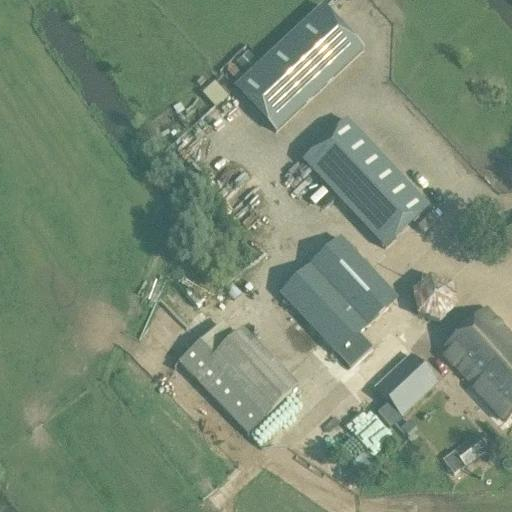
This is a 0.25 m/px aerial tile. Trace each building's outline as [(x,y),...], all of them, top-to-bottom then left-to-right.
[(363,52),(322,9),(234,91),(275,135),(363,52)] [(247,55),(235,66),(245,75),(256,64),(247,55)] [(347,123),(303,164),(385,251),(428,210),(347,123)] [(511,227),(503,233),(511,251),(511,250),(511,227)] [(339,241),(279,297),(334,357),(395,301),(384,289),(399,274),(365,237),(349,253),(339,241)] [(439,325),(457,309),(451,287),(429,278),(411,294),(416,318),(439,325)] [(504,423),(511,414),(511,341),(484,312),(439,354),(504,423)] [(296,389),(242,332),(213,360),(199,345),(178,366),(246,437),(296,389)] [(399,419),(434,387),(408,358),(373,391),(399,419)] [(409,423),(400,430),(409,440),(418,432),(409,423)] [(453,478),(487,452),(476,437),(442,463),(453,478)] [(363,459),(352,468),(366,485),(377,476),(363,459)]
